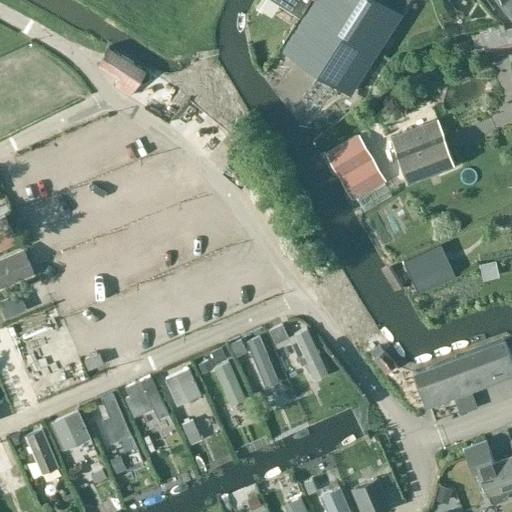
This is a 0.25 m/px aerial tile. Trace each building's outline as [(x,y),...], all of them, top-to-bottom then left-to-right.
[(383,0),(313,0),(283,49),(350,92),(402,12),(383,0)] [(511,0),(498,0),(511,17),(511,0)] [(97,65),(119,78),(113,86),(130,96),(147,70),(109,46),(97,65)] [(32,128),(50,126),(47,110),(30,112),(32,128)] [(407,182),(455,164),(437,119),(390,137),(407,182)] [(14,140),(27,136),(22,121),(10,125),(14,140)] [(360,134),(327,154),(354,199),(387,179),(360,134)] [(0,246),(16,240),(5,217),(0,218),(0,246)] [(451,242),(417,258),(430,286),(464,269),(451,242)] [(23,248),(0,257),(0,286),(33,273),(23,248)] [(451,303),(474,294),(468,280),(445,290),(451,303)] [(27,310),(20,292),(0,299),(0,307),(5,320),(27,310)] [(281,347),(296,343),(304,369),(326,362),(313,318),(286,327),(284,322),(274,325),(281,347)] [(247,331),(267,376),(279,371),(259,325),(247,331)] [(236,346),(247,342),(242,328),(231,332),(236,346)] [(153,355),(170,348),(164,335),(147,343),(153,355)] [(38,342),(55,384),(70,379),(54,336),(38,342)] [(90,359),(106,351),(101,341),(85,349),(90,359)] [(511,358),(505,341),(495,345),(416,375),(427,404),(511,371),(511,358)] [(226,397),(247,390),(232,350),(211,357),(226,397)] [(165,366),(179,395),(204,384),(191,355),(165,366)] [(3,363),(11,387),(0,391),(0,402),(1,405),(32,394),(19,358),(3,363)] [(115,432),(133,424),(115,380),(97,387),(115,432)] [(190,398),(194,407),(182,412),(192,432),(212,423),(205,409),(210,406),(203,392),(190,398)] [(65,450),(94,442),(82,400),(53,408),(65,450)] [(57,466),(41,429),(26,435),(42,472),(57,466)] [(486,439),(463,448),(472,473),(479,470),(490,501),(494,503),(507,498),(509,495),(506,488),(511,486),(511,438),(510,440),(511,445),(511,456),(495,463),(486,439)] [(1,444),(0,444),(0,474),(12,469),(1,444)] [(90,450),(72,457),(79,475),(97,468),(90,450)] [(362,511),(366,511),(386,503),(373,474),(350,484),(362,511)] [(285,493),(292,511),(314,511),(305,486),(285,493)]
